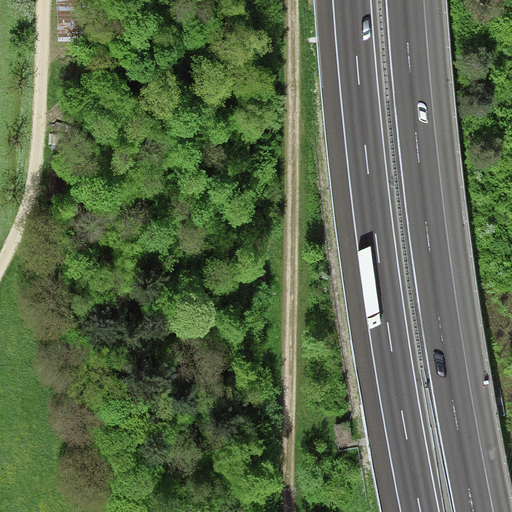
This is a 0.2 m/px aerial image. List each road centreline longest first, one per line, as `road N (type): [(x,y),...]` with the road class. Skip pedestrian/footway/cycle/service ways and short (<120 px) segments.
road 1 (motorway): [(477,511),(442,321),(410,0)]
road 2 (motorway): [(350,0),(362,137),(418,511)]
road 3 (track): [(295,511),(297,0)]
road 4 (track): [(0,264),(34,159),(37,0)]
